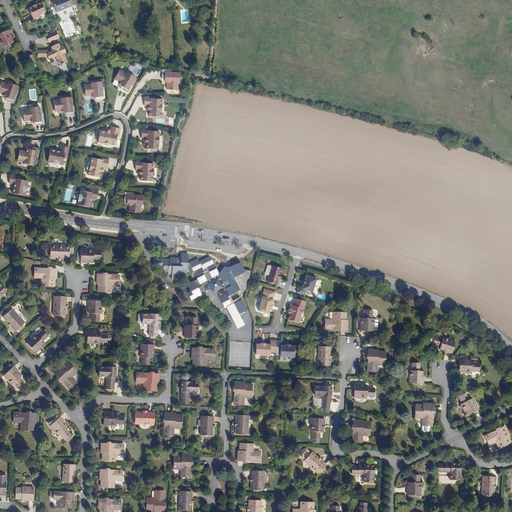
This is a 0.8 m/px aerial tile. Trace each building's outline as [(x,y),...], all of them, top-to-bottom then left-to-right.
[(51,0),(54,8),(71,2),(70,0),(51,0)] [(28,7),(32,17),(35,18),(38,17),(38,14),(45,11),(41,1),(28,7)] [(0,38),(0,39),(2,43),(11,39),(6,27),(2,29),(1,28),(0,28),(0,30),(0,29),(0,38)] [(54,31),(45,35),(48,43),(58,39),(54,31)] [(45,58),(47,57),(49,60),(53,58),(56,60),(59,65),(65,62),(62,54),(64,53),(61,46),(59,47),(57,44),(53,46),(54,49),(50,52),(38,51),(37,58),(45,58)] [(32,54),(26,57),(30,65),(35,62),(32,54)] [(126,70),(125,71),(119,68),(114,77),(123,82),(120,87),(128,91),(132,84),(130,83),(135,75),(126,70)] [(178,87),(178,80),(180,80),(180,70),(171,70),(171,68),(163,68),(163,76),(167,77),(167,87),(178,87)] [(89,81),(90,82),(83,83),(85,94),(94,92),(95,97),(104,96),(103,88),(101,88),(100,80),(99,79),(89,81)] [(5,99),(14,102),(16,94),(14,94),(17,85),(7,82),(7,83),(0,81),(0,82),(0,92),(7,94),(5,99)] [(145,104),(145,108),(148,109),(148,114),(159,115),(160,109),(162,109),(162,102),(160,102),(160,97),(152,96),(152,95),(143,95),(142,104),(145,104)] [(55,110),(65,109),(65,114),(74,113),(73,105),(71,105),(70,96),(60,97),(60,99),(53,100),(55,110)] [(28,106),(29,107),(22,108),(23,119),(34,118),(34,123),(43,121),(42,114),(40,114),(39,105),(28,106)] [(106,127),(106,130),(100,129),(98,140),(103,141),(103,143),(110,145),(110,143),(115,143),(117,135),(119,135),(120,127),(111,125),(111,128),(106,127)] [(146,141),(145,147),(157,147),(157,142),(159,143),(160,135),(158,135),(158,130),(149,129),(150,128),(141,127),(140,136),(144,136),(143,141),(146,141)] [(63,162),(64,155),(67,156),(69,145),(61,143),(60,149),(51,147),(48,159),(63,162)] [(24,161),(34,163),(36,154),(37,154),(39,146),(31,145),(30,150),(19,148),(17,159),(24,160),(24,161)] [(92,156),(91,161),(89,161),(88,168),(90,169),(89,173),(100,176),(101,170),(104,171),(105,166),(107,167),(109,158),(101,156),(101,158),(92,156)] [(137,173),(140,173),(140,179),(152,179),(152,174),(154,174),(154,167),(152,167),(153,161),(144,161),(144,160),(135,159),(135,168),(137,168),(137,173)] [(25,195),(28,180),(21,179),(22,176),(10,174),(9,182),(14,183),(12,193),(25,195)] [(99,189),(88,187),(87,190),(80,189),(78,204),(90,206),(92,196),(98,198),(99,189)] [(131,200),(136,200),(135,210),(146,211),(147,205),(148,205),(149,194),(139,193),(139,192),(131,191),(131,200)] [(62,259),(70,259),(70,258),(73,258),(74,247),(70,247),(70,246),(51,244),(51,245),(50,257),(50,258),(57,258),(57,259),(58,259),(61,260),(62,260),(62,259)] [(102,252),(102,251),(94,251),(94,249),(81,248),(81,251),(77,251),(77,260),(80,260),(80,262),(88,263),(89,263),(89,262),(93,263),(93,262),(93,259),(102,260),(102,259),(102,252)] [(181,258),(171,258),(170,259),(154,259),(153,270),(163,270),(163,272),(167,273),(167,274),(172,274),(172,279),(180,279),(180,273),(187,273),(188,267),(188,254),(181,254),(181,258)] [(197,259),(188,263),(197,279),(187,285),(191,291),(188,292),(185,286),(181,288),(184,294),(186,294),(189,301),(202,294),(202,291),(210,288),(213,293),(217,291),(220,296),(218,297),(224,309),(232,305),(227,296),(240,290),(236,281),(234,278),(246,272),(240,262),(230,267),(218,272),(209,256),(198,262),(197,259)] [(280,280),(282,276),(280,275),(282,268),(272,265),(268,277),(278,281),(279,281),(279,280),(280,280)] [(35,267),(35,268),(34,270),(34,278),(41,278),(41,286),(55,287),(56,279),(57,279),(58,269),(52,268),(52,267),(51,267),(50,267),(49,267),(48,267),(48,266),(48,268),(42,268),(35,267)] [(120,275),(113,274),(107,274),(107,273),(105,273),(104,272),(103,272),(103,274),(97,274),(97,284),(97,285),(98,285),(98,292),(99,292),(112,292),(113,292),(113,285),(120,285),(120,277),(120,275)] [(306,275),(301,289),(306,291),(313,293),(317,278),(306,275)] [(264,289),(262,296),(273,299),(275,292),(264,289)] [(66,316),(67,308),(68,308),(68,304),(67,304),(67,297),(55,296),(54,296),(53,315),(54,315),(66,316)] [(272,311),(274,306),(272,305),(274,300),(273,299),(262,296),(257,311),(269,315),(270,310),(272,311)] [(292,305),(292,306),(290,305),(288,310),(290,311),(288,320),(298,323),(302,309),(304,310),(306,302),(296,299),(294,305),(292,305)] [(100,322),(100,314),(102,314),(103,301),(102,301),(95,301),(88,301),(88,309),(88,313),(89,313),(92,313),(92,322),(100,322)] [(3,317),(2,317),(8,323),(7,323),(10,326),(11,326),(16,331),(17,329),(20,332),(25,327),(23,324),(25,322),(12,308),(3,317)] [(373,319),(374,310),(373,310),(366,310),(365,310),(365,318),(362,318),(361,323),(361,331),(368,331),(375,332),(376,319),(375,319),(373,319)] [(325,330),(333,330),(338,330),(338,332),(339,332),(341,332),(342,332),(343,332),(343,330),(349,330),(349,320),(348,320),(347,320),(347,312),(333,312),(333,319),(325,319),(325,327),(325,329),(325,330)] [(160,315),(160,314),(155,314),(150,313),(150,314),(147,314),(143,314),(142,323),(142,324),(144,324),(148,324),(150,324),(149,330),(149,336),(157,336),(158,336),(158,330),(159,330),(159,325),(160,325),(160,323),(160,320),(160,318),(160,315)] [(198,325),(198,317),(197,317),(190,317),(189,317),(189,325),(186,325),(186,329),(185,329),(185,338),(192,338),(199,338),(200,325),(199,325),(198,325)] [(100,342),(109,343),(109,342),(109,335),(109,334),(100,334),(101,331),(101,330),(96,330),(88,329),(88,330),(87,337),(87,344),(100,344),(100,342)] [(44,330),(43,330),(37,335),(36,334),(26,343),(27,343),(31,348),(36,353),(42,348),(43,348),(42,347),(45,344),(43,342),(49,336),(49,335),(48,335),(44,330)] [(443,339),(435,336),(435,337),(433,344),(441,347),(440,350),(444,351),(444,352),(452,354),(454,347),(456,341),(444,337),(443,339)] [(270,353),(276,353),(276,340),(270,340),(270,345),(256,344),(256,354),(270,355),(270,353)] [(142,357),(142,365),(143,365),(150,366),(151,366),(151,357),(154,357),(155,353),(155,345),(155,344),(148,344),(141,344),(140,357),(141,357),(142,357)] [(298,346),(281,345),(280,356),(280,357),(297,358),(298,346)] [(215,349),(215,348),(208,348),(202,348),(202,346),(201,346),(200,346),(199,346),(198,346),(198,348),(192,348),(192,358),(193,358),(193,366),(207,366),(208,359),(215,359),(215,351),(215,349)] [(330,366),(331,366),(331,358),(332,358),(332,354),(331,354),(332,347),(331,347),(319,346),(318,346),(318,365),(322,365),(322,366),(321,367),(322,367),(327,367),(327,366),(330,366)] [(368,372),(371,372),(378,373),(378,365),(386,365),(386,351),(379,351),(379,350),(379,349),(378,349),(369,349),(368,349),(368,355),(366,355),(366,356),(366,357),(366,358),(366,359),(368,359),(368,365),(368,372)] [(472,371),(481,372),(481,371),(481,364),(481,363),(472,363),(473,360),(468,359),(460,359),(459,366),(459,373),(472,373),(472,371)] [(69,390),(70,390),(70,389),(72,388),(77,383),(72,377),(78,372),(68,362),(63,367),(62,366),(61,366),(54,372),(54,373),(58,377),(57,378),(57,379),(58,380),(59,381),(61,380),(65,385),(69,390)] [(413,362),(412,362),(412,370),(411,370),(410,370),(409,383),(410,383),(417,384),(423,384),(424,384),(424,376),(424,375),(424,371),(423,371),(421,371),(421,362),(420,362),(413,362)] [(13,384),(19,390),(19,389),(25,384),(20,378),(22,376),(19,372),(20,372),(19,372),(14,366),(9,371),(3,375),(12,385),(13,384)] [(117,369),(117,367),(116,367),(112,367),(107,367),(104,367),(100,367),(99,377),(101,377),(105,377),(106,377),(106,383),(106,389),(114,390),(115,390),(115,383),(116,378),(116,376),(117,373),(117,371),(117,369)] [(137,372),(137,373),(137,375),(136,383),(144,383),(143,391),(144,391),(158,392),(158,384),(159,384),(160,384),(160,374),(160,373),(154,373),(154,372),(152,372),(151,371),(150,371),(150,373),(144,373),(137,372)] [(182,381),(181,381),(181,382),(181,385),(181,387),(181,390),(181,392),(181,397),(181,404),(182,404),(190,404),(190,398),(191,392),(192,392),(196,392),(198,392),(198,382),(194,382),(191,382),(191,381),(186,381),(182,381)] [(234,405),(237,405),(244,405),(245,398),(252,398),(253,384),(245,384),(245,382),(235,382),(235,388),(233,388),(233,390),(233,391),(233,392),(234,392),(234,398),(234,405)] [(367,396),(375,396),(376,396),(376,388),(367,388),(367,385),(367,384),(363,384),(363,383),(355,383),(355,384),(354,390),(354,397),(354,398),(367,398),(367,396)] [(333,388),(333,386),(328,386),(323,386),(320,386),(316,386),(316,396),(317,396),(321,397),(323,397),(323,402),(322,409),(320,408),(320,412),(322,412),(324,412),(330,412),(330,409),(331,409),(332,402),(332,397),(333,397),(333,395),(333,392),(333,390),(333,388)] [(459,396),(458,396),(462,404),(461,404),(460,405),(466,416),(467,416),(473,413),(479,410),(479,409),(476,402),(475,402),(473,398),(472,398),(470,400),(466,392),(465,393),(459,396)] [(433,426),(433,419),(434,413),(435,413),(435,411),(435,410),(435,409),(434,409),(434,403),(433,403),(424,403),(423,403),(423,404),(416,404),(415,418),(423,419),(423,426),(424,426),(424,431),(427,431),(428,426),(430,426),(433,426)] [(14,412),(14,415),(14,422),(21,423),(21,430),(35,431),(35,423),(37,423),(37,413),(32,413),(32,411),(31,411),(30,411),(28,411),(27,411),(27,412),(21,412),(14,412)] [(143,412),(136,411),(136,412),(135,424),(135,425),(154,426),(154,425),(155,413),(155,412),(147,412),(147,411),(143,411),(143,412)] [(117,424),(125,424),(125,416),(117,416),(117,413),(117,412),(112,412),(104,412),(104,419),(104,426),(117,426),(117,424)] [(164,435),(164,436),(166,436),(174,436),(175,429),(182,429),(183,415),(175,414),(175,413),(165,412),(164,412),(164,418),(163,418),(163,419),(163,420),(163,422),(162,422),(164,422),(164,428),(164,435)] [(235,426),(235,434),(236,434),(239,434),(239,435),(244,435),(245,435),(245,434),(248,434),(249,434),(249,415),(237,415),(236,415),(236,422),(235,422),(234,426),(235,426)] [(60,435),(66,441),(66,440),(68,442),(73,438),(71,435),(72,435),(66,429),(68,427),(68,426),(65,423),(66,423),(60,417),(58,419),(55,416),(47,423),(50,426),(49,427),(58,436),(59,436),(60,435)] [(213,436),(214,428),(215,428),(215,424),(214,424),(214,417),(202,416),(201,416),(200,435),(201,435),(204,435),(204,436),(204,437),(209,437),(210,437),(210,435),(213,436)] [(312,431),(312,439),(312,443),(313,443),(319,443),(320,443),(320,440),(321,440),(321,431),(324,431),(324,427),(325,427),(325,418),(318,418),(311,418),(310,431),(311,431),(312,431)] [(352,442),(352,443),(353,443),(355,443),(363,443),(363,436),(371,436),(372,422),(364,422),(364,420),(354,419),(353,425),(352,425),(352,426),(352,427),(351,429),(353,429),(353,435),(352,442)] [(485,436),(484,436),(485,436),(486,438),(489,445),(496,442),(499,449),(511,443),(509,436),(510,435),(506,426),(505,426),(500,428),(499,427),(497,428),(496,428),(496,429),(496,430),(491,433),(485,436)] [(124,444),(124,443),(117,443),(111,443),(111,441),(110,441),(109,441),(107,441),(107,443),(101,443),(101,453),(101,454),(102,454),(102,461),(116,461),(117,454),(124,454),(124,446),(124,444)] [(261,462),(261,461),(261,459),(261,451),(254,451),(254,444),(240,443),(240,450),(238,450),(238,451),(238,460),(238,461),(244,461),(244,463),(246,463),(247,463),(248,463),(248,461),(254,462),(261,462)] [(318,457),(313,452),(312,452),(306,447),(300,453),(300,456),(305,461),(304,461),(304,462),(318,474),(319,474),(327,465),(327,464),(322,459),(319,456),(318,457)] [(191,478),(191,477),(192,470),(192,464),(194,465),(194,464),(194,462),(194,461),(194,460),(192,460),(193,454),(192,454),(182,454),(182,455),(174,455),(173,469),(181,470),(181,477),(188,477),(191,478)] [(75,470),(75,464),(72,464),(72,463),(67,463),(67,464),(64,464),(63,464),(62,482),(63,482),(74,482),(75,482),(75,474),(75,470)] [(461,464),(461,463),(460,463),(457,463),(455,463),(453,463),(451,463),(445,463),(439,463),(439,464),(438,472),(445,472),(450,473),(450,474),(450,478),(450,480),(460,480),(460,476),(461,473),(461,468),(461,464)] [(375,466),(375,465),(374,465),(371,465),(369,465),(367,465),(364,465),(364,466),(359,465),(359,466),(353,466),(352,474),(352,475),(359,475),(364,475),(364,477),(364,480),(364,482),(374,483),(374,482),(374,479),(374,475),(375,475),(375,470),(375,466)] [(123,470),(116,470),(110,470),(110,468),(109,468),(108,468),(107,468),(106,468),(106,470),(100,470),(100,480),(101,480),(101,488),(115,488),(116,488),(116,481),(123,481),(123,473),(123,471),(123,470)] [(251,482),(251,490),(254,490),(254,491),(255,491),(260,491),(260,490),(263,490),(264,490),(265,471),(264,471),(252,471),(251,470),(251,478),(250,478),(250,482),(251,482)] [(421,483),(421,475),(420,475),(413,474),(412,474),(412,483),(409,483),(409,487),(408,487),(408,495),(415,496),(422,496),(423,483),(422,483),(421,483)] [(495,496),(496,496),(496,489),(497,489),(497,488),(497,485),(497,484),(496,484),(496,477),(495,477),(483,477),(482,496),(483,496),(486,496),(486,497),(491,497),(492,497),(492,496),(495,496)] [(22,488),(16,488),(15,499),(15,500),(22,500),(22,501),(34,501),(34,494),(34,487),(22,486),(22,487),(22,488)] [(165,491),(164,491),(162,491),(154,490),(154,498),(146,497),(146,498),(146,511),(153,511),(164,511),(164,508),(166,508),(166,507),(166,506),(166,505),(166,504),(164,504),(165,498),(165,491)] [(54,491),(54,492),(54,500),(54,501),(58,501),(58,508),(59,508),(72,508),(73,508),(73,501),(74,501),(74,500),(75,492),(74,492),(67,492),(59,492),(59,491),(54,491)] [(192,511),(193,503),(194,504),(194,503),(194,499),(193,499),(193,492),(192,492),(180,491),(179,510),(183,510),(183,511),(188,511),(192,511)] [(122,499),(115,499),(109,499),(109,497),(108,497),(107,497),(105,497),(105,499),(99,499),(98,509),(99,509),(100,509),(99,511),(114,511),(114,510),(122,510),(122,502),(122,500),(122,499)] [(248,511),(261,511),(262,500),(261,500),(249,500),(248,507),(247,507),(247,511),(248,511)] [(316,511),(316,510),(315,510),(315,502),(314,502),(301,502),(300,502),(300,509),(293,509),(292,511),(316,511)] [(368,511),(368,507),(369,503),(368,503),(361,502),(360,502),(360,507),(359,511),(368,511)]
